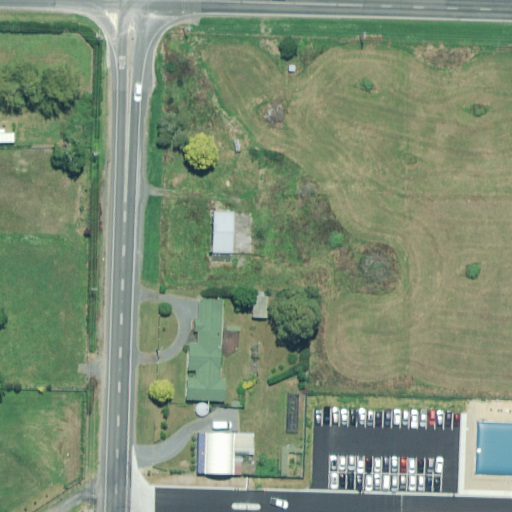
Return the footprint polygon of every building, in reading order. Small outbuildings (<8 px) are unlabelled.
[(284,151),(254,149),(253,160),(283,162),(284,151)] [(236,213),(216,213),(214,264),(234,265),(236,213)] [(270,318),(271,299),(256,298),(255,317),(270,318)] [(224,301),(202,301),(202,320),(197,320),(197,331),(200,331),(200,344),(190,344),(190,371),(199,370),(199,378),(189,378),(189,401),(225,401),(224,301)] [(392,428),(393,412),(350,411),(350,426),(342,426),(340,468),(406,470),(406,446),(407,429),(392,428)]
